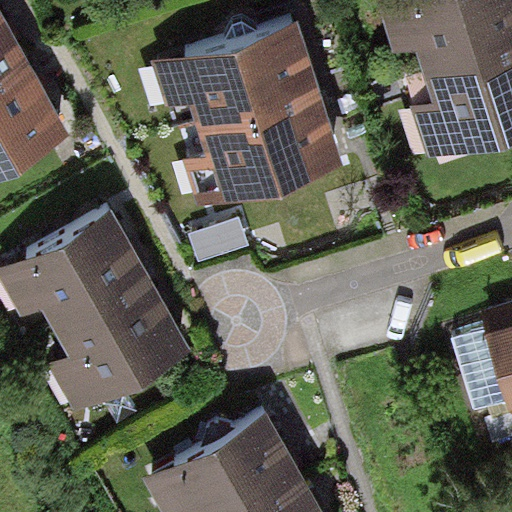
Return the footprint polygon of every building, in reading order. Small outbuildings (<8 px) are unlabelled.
[(0,0),(0,60),(30,43),(5,0),(0,0)] [(511,0),(383,0),(395,39),(419,32),(427,58),(511,31),(511,0)] [(321,72),(298,2),(152,47),(168,91),(190,85),(199,112),(321,72)] [(511,116),(511,31),(427,58),(434,84),(410,92),(429,144),(511,116)] [(0,155),(69,116),(30,43),(0,60),(0,155)] [(321,72),(199,112),(207,137),(183,145),(199,195),(345,147),(321,72)] [(57,315),(151,263),(111,192),(0,253),(0,265),(21,303),(43,291),(57,315)] [(238,208),(190,225),(201,254),(249,236),(238,208)] [(77,396),(190,334),(151,263),(57,315),(72,339),(52,350),(77,396)] [(511,292),(482,302),(486,316),(509,389),(511,398),(511,292)] [(509,389),(486,316),(452,327),(474,400),(509,389)] [(168,511),(192,499),(199,511),(217,511),(305,463),(267,393),(141,462),(168,511)] [(333,511),(305,463),(217,511),(333,511)]
